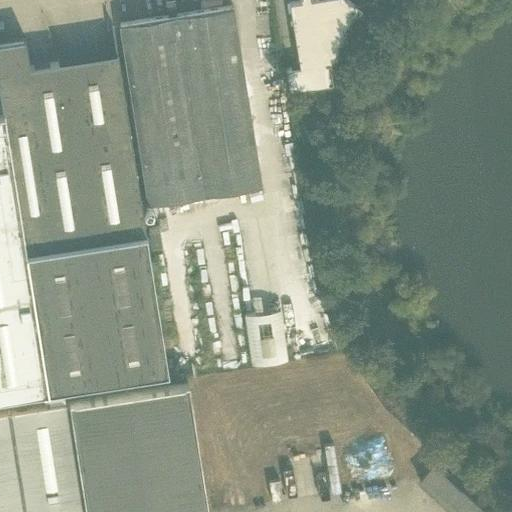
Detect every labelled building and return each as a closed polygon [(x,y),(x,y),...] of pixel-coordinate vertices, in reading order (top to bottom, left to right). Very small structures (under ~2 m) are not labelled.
[(299,0),(289,2),(299,66),(285,68),(289,90),(331,83),(327,62),(331,62),(331,61),(345,26),(359,8),(348,0),(299,0)] [(261,184),(233,5),(193,11),(176,14),(175,5),(166,7),(168,15),(120,22),(148,202),(261,184)] [(0,395),(145,373),(146,383),(168,379),(159,321),(147,246),(148,246),(145,228),(120,71),(85,76),(32,85),(25,37),(0,41),(0,395)] [(158,226),(145,228),(148,246),(161,244),(158,226)] [(283,308),(247,310),(250,360),(286,358),(283,308)] [(0,410),(0,511),(210,511),(210,510),(190,381),(64,400),(64,396),(45,398),(46,403),(0,410)] [(421,479),(458,511),(492,511),(436,462),(421,479)] [(268,480),(270,500),(281,499),(279,479),(268,480)]
